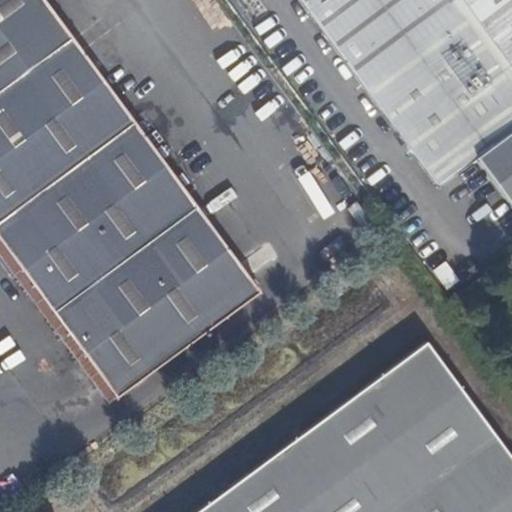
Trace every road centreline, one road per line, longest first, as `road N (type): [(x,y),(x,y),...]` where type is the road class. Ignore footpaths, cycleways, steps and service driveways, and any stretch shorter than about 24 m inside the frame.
road 1 (unknown): [(0,401),(54,430),(116,430),(157,409),(249,338),(325,252)]
road 2 (unknown): [(144,0),(325,252)]
road 3 (unknown): [(259,0),(402,181)]
road 4 (unknown): [(402,181),(477,234),(511,231)]
